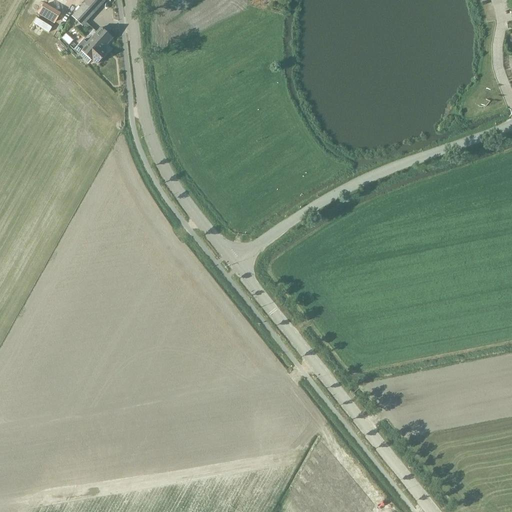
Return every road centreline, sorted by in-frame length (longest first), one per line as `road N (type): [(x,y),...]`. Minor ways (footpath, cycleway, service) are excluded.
road 1 (tertiary): [(431,511),(233,261)]
road 2 (unclassified): [(233,261),(359,182),(511,125)]
road 3 (tertiary): [(233,261),(175,187),(143,112)]
road 4 (residential): [(48,236),(115,122),(143,112)]
